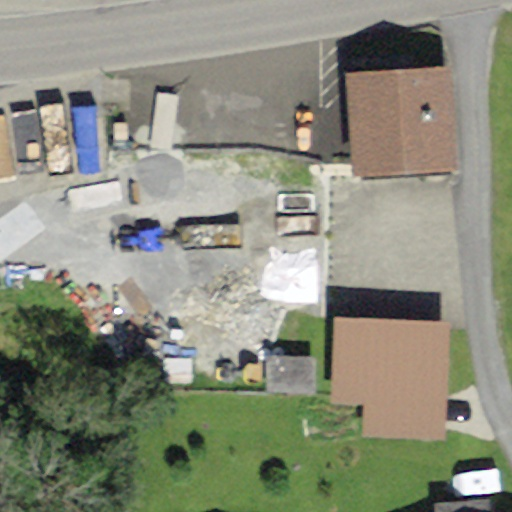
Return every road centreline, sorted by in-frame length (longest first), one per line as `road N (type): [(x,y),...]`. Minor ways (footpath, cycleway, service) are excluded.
road 1 (residential): [(511,414),(470,303),(478,0)]
road 2 (primary): [(134,40),(372,0)]
road 3 (primary): [(0,56),(134,40)]
